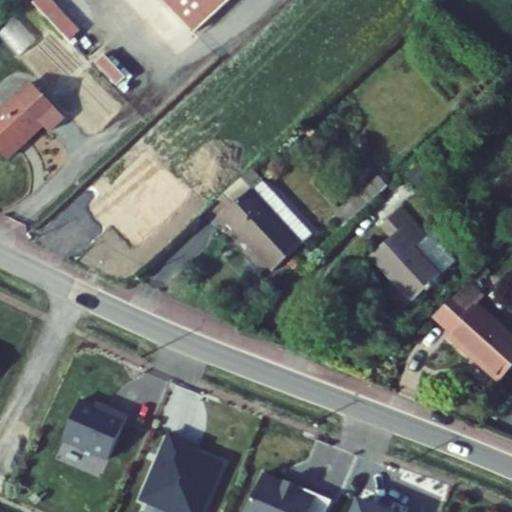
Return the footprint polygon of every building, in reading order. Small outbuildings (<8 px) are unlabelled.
[(56,0),(52,0),(45,6),(70,38),(80,30),(56,0)] [(164,0),(172,8),(180,0),(164,0)] [(180,0),(172,8),(197,35),(234,0),(180,0)] [(0,114),(0,147),(10,158),(47,124),(53,131),(69,116),(36,81),(0,114)] [(305,237),(247,175),(211,209),(220,219),(216,222),(264,274),(305,237)] [(345,224),(381,191),(372,181),(336,214),(345,224)] [(425,248),(397,217),(375,236),(385,249),(365,266),(408,315),(439,287),(413,258),(425,248)] [(497,303),(480,285),(448,314),(464,331),(459,336),(506,388),(511,382),(511,327),(493,307),(497,303)] [(0,338),(0,381),(15,345),(0,338)] [(100,392),(83,429),(130,450),(147,408),(132,401),(130,406),(100,392)] [(191,426),(163,489),(214,511),(219,511),(243,455),(206,440),(209,433),(191,426)] [(284,464),(262,511),(326,511),(336,487),(318,481),(320,476),(307,470),(305,474),(284,464)] [(342,511),(351,493),(336,487),(326,511),(342,511)] [(424,511),(425,511),(380,491),(370,511),(424,511)]
